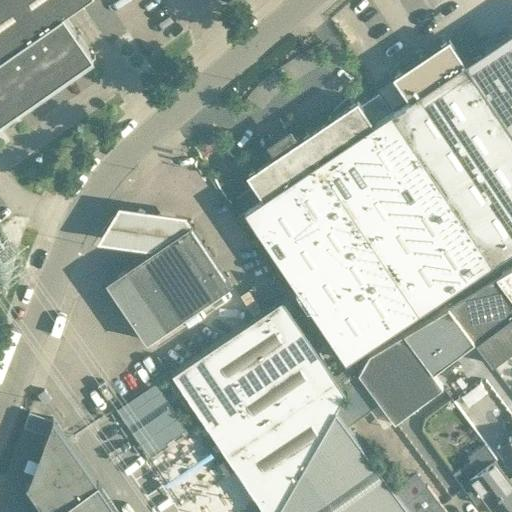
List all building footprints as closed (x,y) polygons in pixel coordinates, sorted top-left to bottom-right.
[(0,0),(0,108),(1,107),(8,114),(93,55),(63,12),(80,0),(0,0)] [(391,109),(389,110),(488,262),(511,245),(511,26),(465,58),(463,60),(448,38),(446,40),(444,38),(444,37),(442,38),(443,39),(444,41),(423,55),(422,53),(421,52),(420,53),(420,54),(422,56),(401,70),(399,68),(399,67),(397,68),(398,69),(414,93),(409,96),(391,109)] [(248,88),(257,103),(289,83),(289,82),(325,60),(316,46),(248,88)] [(306,131),(298,136),(300,138),(415,311),(488,262),(389,110),(391,109),(377,88),(360,99),(358,96),(353,99),(353,98),(351,99),(352,100),(330,114),(329,115),(308,129),(307,129),(306,130),(306,131)] [(263,194),(245,207),(247,210),(254,221),(346,357),(415,311),(300,138),(298,136),(298,135),(296,136),(297,137),(276,151),(275,150),(274,151),(274,152),(253,166),(251,166),(252,167),(247,170),(263,194)] [(247,210),(237,216),(244,228),(254,221),(247,210)] [(118,212),(97,249),(141,254),(152,255),(190,230),(190,221),(118,212)] [(105,278),(116,295),(147,339),(231,282),(190,221),(141,254),(105,278)] [(511,265),(497,275),(511,295),(511,265)] [(511,295),(497,275),(449,304),(475,339),(493,363),(511,348),(511,295)] [(276,511),(346,390),(283,296),(172,370),(267,511),(276,511)] [(449,304),(404,331),(433,370),(475,339),(449,304)] [(302,312),(328,352),(337,347),(311,306),(302,312)] [(369,351),(358,370),(380,400),(395,420),(443,384),(433,370),(404,331),(369,351)] [(346,390),(336,408),(348,424),(380,400),(358,370),(346,390)] [(468,405),(487,391),(481,382),(461,396),(468,405)] [(45,388),(38,393),(45,402),(51,397),(45,388)] [(336,408),(276,511),(413,511),(405,500),(348,424),(336,408)] [(120,511),(98,480),(53,416),(43,444),(46,449),(35,476),(26,483),(46,511),(120,511)] [(200,432),(155,457),(171,487),(216,462),(200,432)] [(511,440),(501,449),(507,457),(511,463),(511,473),(508,476),(511,481),(511,440)] [(479,488),(485,496),(496,511),(501,511),(511,504),(511,481),(508,476),(494,457),(497,456),(487,442),(469,455),(471,457),(479,469),(461,482),(471,494),(479,488)] [(453,470),(461,482),(479,469),(471,457),(453,470)] [(405,500),(413,511),(448,511),(427,483),(405,500)]
